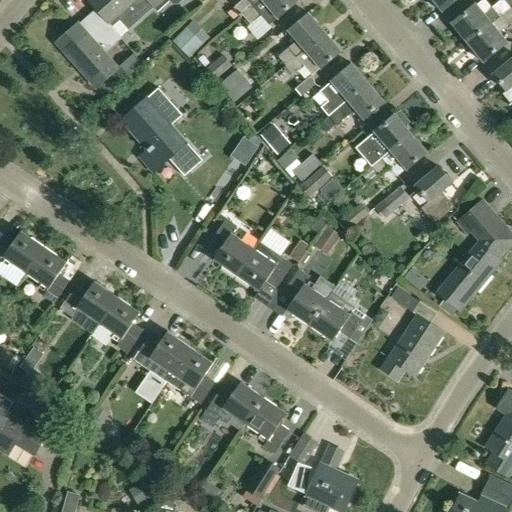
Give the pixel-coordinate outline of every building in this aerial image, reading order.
[(123,36),(119,32),(120,30),(115,25),(121,20),(128,27),(157,0),(160,0),(161,0),(160,0),(171,0),(173,2),(178,2),(180,0),(92,0),(91,2),(97,9),(89,16),(111,39),(117,33),(118,34),(121,37),(123,36)] [(242,0),(237,5),(245,15),(262,0),(242,0)] [(262,0),(245,15),(253,24),(263,15),(271,24),(298,0),(262,0)] [(432,0),(442,12),(456,0),(432,0)] [(482,0),(453,23),(469,42),(511,6),(506,0),(500,0),(493,6),(487,0),(482,0)] [(500,31),(508,25),(511,21),(511,7),(469,42),(484,61),(508,41),(500,31)] [(297,40),(280,55),(280,56),(271,63),(278,71),(287,64),(288,65),(327,32),(311,13),(290,31),(297,40)] [(79,24),(58,43),(98,86),(120,66),(106,51),(115,43),(89,16),(80,25),(79,24)] [(189,58),(204,43),(187,27),(173,42),(189,58)] [(342,50),(327,32),(288,65),(296,74),(306,65),(314,74),(342,50)] [(218,78),(234,65),(225,55),(209,68),(218,78)] [(511,59),(495,73),(508,90),(505,93),(511,101),(511,59)] [(327,118),(327,119),(370,83),(354,64),(333,81),(342,92),(324,107),(325,109),(322,111),(309,121),(315,128),(327,118)] [(236,68),(220,81),(229,91),(236,99),(244,91),(237,82),(245,75),(238,66),(236,68)] [(313,94),(325,85),(318,75),(306,84),(313,94)] [(385,101),(370,83),(327,119),(321,125),(330,135),(340,126),(339,125),(357,109),(365,118),(385,101)] [(148,98),(125,118),(152,147),(148,151),(144,155),(157,169),(169,158),(185,176),(203,160),(172,126),(183,115),(159,88),(148,98)] [(402,111),(398,116),(397,115),(357,149),(373,167),(374,166),(413,133),(407,127),(412,122),(402,111)] [(287,147),(271,129),(262,136),(277,155),(287,147)] [(401,176),(429,151),(413,133),(374,166),(373,167),(363,175),(371,184),(382,174),(382,175),(392,166),(401,176)] [(245,165),(258,145),(245,135),(230,155),(245,165)] [(285,155),(296,169),(294,171),(303,181),(323,164),(314,153),(303,163),(298,158),(300,157),(292,148),(285,155)] [(436,224),(457,207),(443,191),(455,182),(440,165),(418,185),(431,200),(422,208),(436,224)] [(310,198),(334,176),(325,166),(300,187),(310,198)] [(386,219),(411,197),(401,186),(376,207),(386,219)] [(501,259),(511,246),(511,232),(485,200),(460,221),(469,232),(472,230),(481,240),(439,291),(462,311),(503,261),(501,259)] [(349,233),(371,214),(361,202),(339,222),(349,233)] [(214,260),(237,275),(255,248),(233,233),(238,225),(227,218),(211,242),(221,249),(214,260)] [(317,246),(330,255),(342,237),(329,228),(317,246)] [(6,233),(0,242),(0,264),(5,257),(28,272),(46,246),(24,231),(17,241),(6,233)] [(255,248),(237,275),(260,291),(267,281),(277,288),(293,265),(282,257),(283,256),(261,241),(255,248)] [(28,272),(50,288),(45,295),(56,302),(72,279),(62,272),(69,262),(46,246),(45,248),(28,272)] [(291,256),(300,262),(307,251),(299,246),(291,256)] [(295,300),(288,310),(311,326),(329,299),(328,298),(306,284),(311,278),(300,270),(285,293),(295,300)] [(93,333),(100,322),(101,323),(119,296),(97,281),(90,292),(78,284),(63,307),(74,315),(79,308),(86,313),(79,323),(93,333)] [(392,297),(412,311),(419,300),(399,286),(392,297)] [(329,299),(311,326),(334,341),(340,332),(351,339),(353,336),(360,341),(374,321),(367,315),(356,308),(357,307),(333,291),(328,298),(329,299)] [(143,312),(119,296),(101,323),(124,338),(119,345),(129,353),(144,330),(135,324),(143,312)] [(416,376),(445,333),(432,324),(419,315),(390,358),(382,369),(398,380),(406,369),(416,376)] [(136,358),(147,366),(169,380),(174,373),(192,347),(170,332),(163,342),(152,335),(136,358)] [(5,347),(0,354),(0,363),(14,373),(23,359),(5,347)] [(192,347),(169,380),(203,403),(218,381),(208,374),(216,363),(192,347)] [(31,375),(45,355),(42,354),(35,349),(21,368),(31,375)] [(221,417),(242,431),(247,423),(266,397),(243,382),(236,393),(226,386),(204,418),(215,426),(221,417)] [(507,414),(486,447),(495,452),(488,463),(510,476),(511,472),(511,391),(510,390),(498,408),(507,414)] [(0,393),(0,447),(11,453),(28,424),(8,412),(14,402),(0,393)] [(42,396),(30,417),(49,429),(61,408),(42,396)] [(248,424),(270,439),(264,446),(276,454),(291,431),(281,425),(289,413),(266,397),(247,423),(242,431),(243,432),(248,424)] [(301,463),(291,485),(309,493),(309,494),(311,495),(306,505),(320,511),(326,511),(330,504),(346,511),(360,481),(337,470),(345,452),(332,445),(323,464),(323,463),(320,469),(306,465),(321,441),(305,432),(291,456),(302,463),(301,463)] [(257,506),(261,499),(262,499),(282,468),(267,458),(247,490),(248,490),(243,497),(257,506)] [(509,511),(510,511),(511,511),(511,482),(493,473),(489,483),(488,483),(479,502),(461,493),(451,511),(509,511)] [(148,480),(131,490),(139,505),(157,495),(148,480)] [(180,489),(163,483),(157,507),(160,508),(158,511),(175,511),(173,511),(180,489)]
